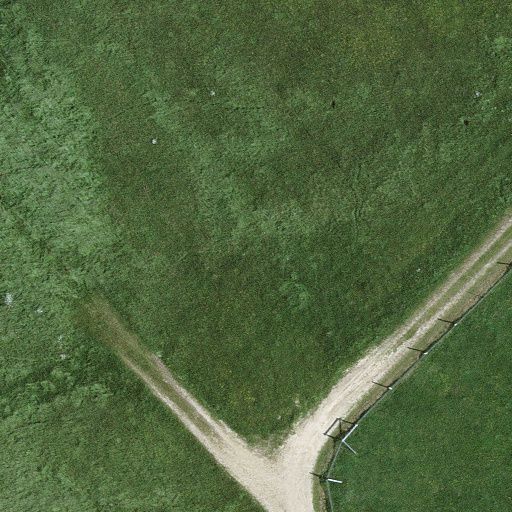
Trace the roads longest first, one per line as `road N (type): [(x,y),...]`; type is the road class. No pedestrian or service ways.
road 1 (track): [(511,225),(266,487)]
road 2 (track): [(83,298),(266,487)]
